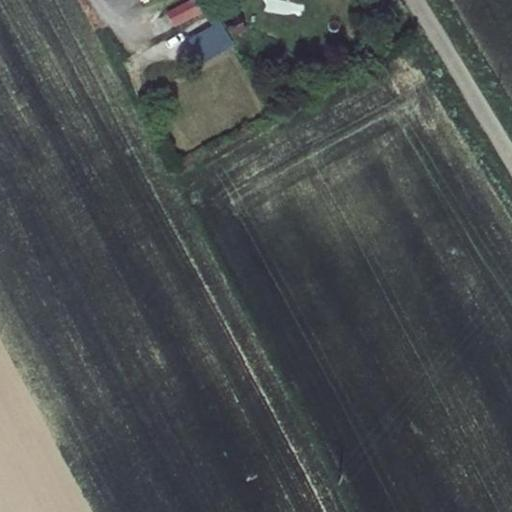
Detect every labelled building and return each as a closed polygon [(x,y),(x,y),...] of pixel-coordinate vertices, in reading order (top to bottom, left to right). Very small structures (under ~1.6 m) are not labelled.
[(213,0),(198,0),(179,10),(187,24),(218,7),(213,0)] [(219,21),(188,39),(202,64),(233,46),(219,21)] [(243,35),(249,32),(244,23),(238,26),(243,35)] [(223,62),(239,53),(236,48),(220,56),(223,62)] [(229,72),(245,64),(239,53),(223,62),(229,72)]
